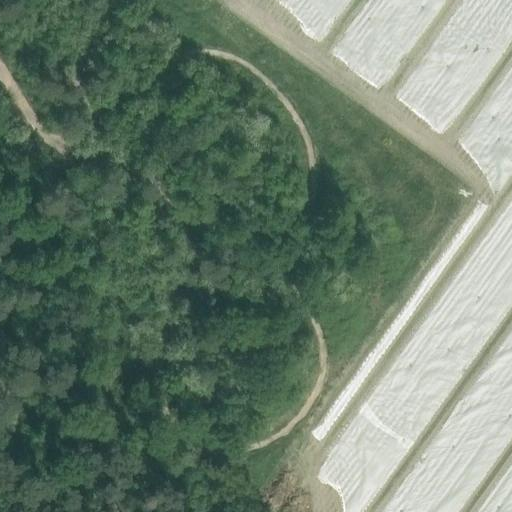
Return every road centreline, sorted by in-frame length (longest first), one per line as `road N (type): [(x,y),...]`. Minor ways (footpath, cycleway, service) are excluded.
road 1 (track): [(109,0),(79,68),(87,101),(124,100),(186,56),(218,57),(251,75),(318,137),(317,191),(297,225),(290,263),(317,335),(320,377)]
road 2 (track): [(180,441),(0,66)]
road 3 (track): [(156,391),(160,343),(173,306),(194,280),(182,220),(169,194),(30,129)]
road 4 (track): [(180,441),(221,455),(260,444),(320,377)]
